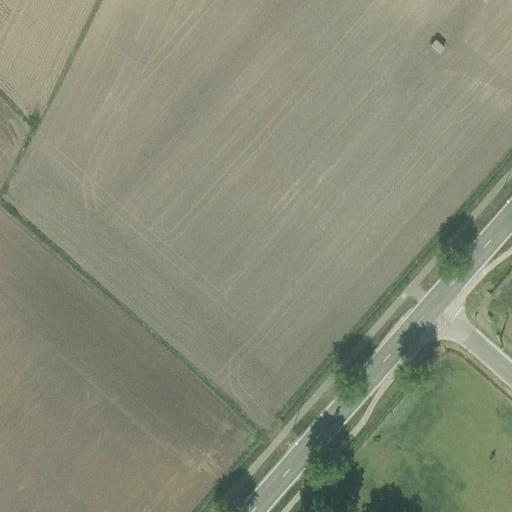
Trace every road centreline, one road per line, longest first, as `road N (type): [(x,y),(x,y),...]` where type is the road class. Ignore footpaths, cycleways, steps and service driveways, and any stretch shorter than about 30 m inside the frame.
road 1 (primary): [(429,296),(245,511)]
road 2 (primary): [(511,204),(429,296)]
